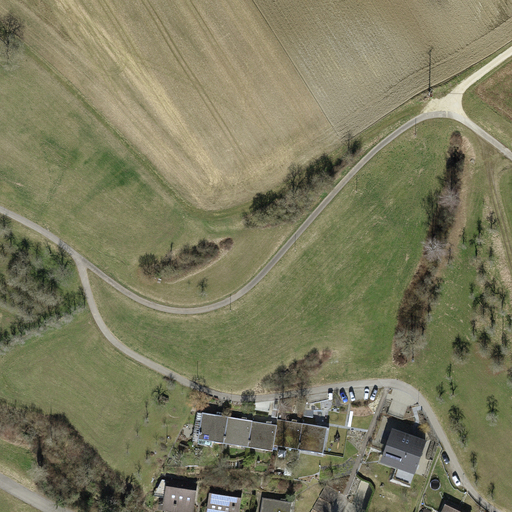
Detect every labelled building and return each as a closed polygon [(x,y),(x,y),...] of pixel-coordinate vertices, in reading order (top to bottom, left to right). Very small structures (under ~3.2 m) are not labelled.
[(229,418),(204,414),(198,413),(194,439),(200,440),(199,444),(213,446),(214,442),(224,444),(225,439),(229,418)] [(253,422),(229,418),(225,439),(238,441),(237,446),(249,448),(250,443),(253,422)] [(304,424),(278,420),(277,425),(278,425),(275,441),(289,443),(288,448),(299,450),(300,445),(304,424)] [(277,425),(253,422),(250,443),(263,445),(262,450),(274,452),(275,441),(278,425),(277,425)] [(330,428),(304,424),(300,445),(313,447),(312,452),(324,454),(328,430),(329,430),(330,428)] [(426,442),(393,431),(384,456),(397,460),(395,466),(415,473),(426,442)] [(192,511),(196,488),(168,483),(166,496),(162,496),(160,504),(176,507),(176,511),(179,511),(192,511)] [(242,495),(211,490),(208,511),(234,511),(235,510),(240,510),(242,495)] [(290,511),(292,503),(264,499),(261,511),(290,511)] [(457,507),(448,502),(443,511),(464,511),(456,508),(457,507)]
